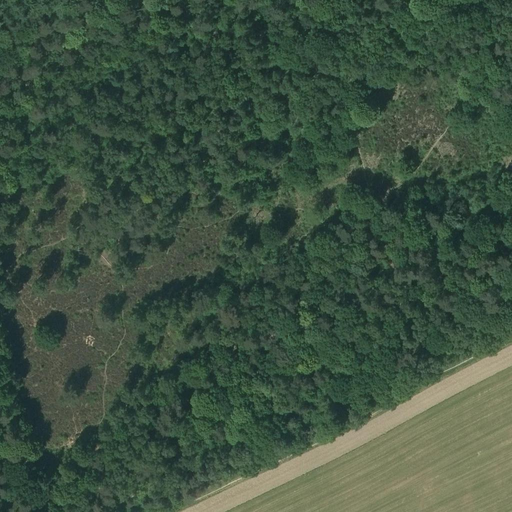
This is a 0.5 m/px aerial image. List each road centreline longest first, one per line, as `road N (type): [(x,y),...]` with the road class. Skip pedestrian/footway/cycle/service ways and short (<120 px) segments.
road 1 (unknown): [(511,290),(218,454),(88,511)]
road 2 (track): [(511,333),(155,511)]
road 3 (unknown): [(44,511),(0,362)]
